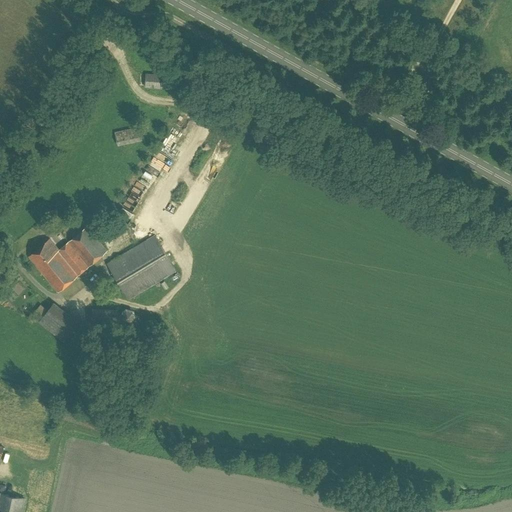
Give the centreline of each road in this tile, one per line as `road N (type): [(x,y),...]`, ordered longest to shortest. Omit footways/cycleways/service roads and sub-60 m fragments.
road 1 (primary): [(511,184),(176,0)]
road 2 (unclassified): [(0,180),(127,0)]
road 3 (track): [(459,0),(427,59),(365,104)]
